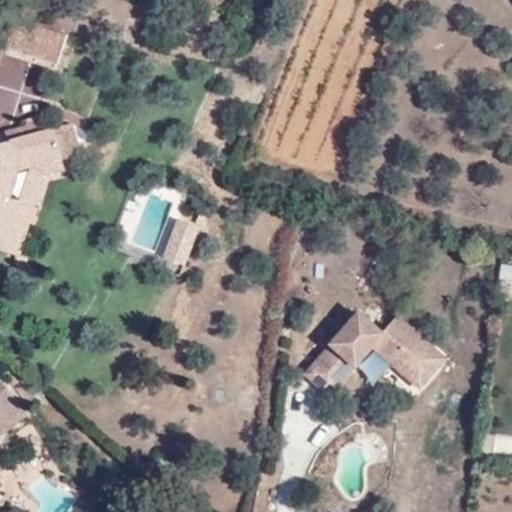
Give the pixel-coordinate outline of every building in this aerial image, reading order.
[(23,22),(15,49),(65,65),(73,37),(23,22)] [(20,235),(29,203),(26,203),(18,201),(26,170),(37,168),(68,159),(65,149),(86,144),(80,123),(53,132),(46,116),(33,119),(34,123),(13,130),(15,142),(7,145),(2,151),(0,153),(0,248),(26,255),(31,239),(20,235)] [(88,153),(86,144),(65,149),(68,159),(88,153)] [(37,168),(26,203),(29,203),(20,235),(31,239),(50,175),(71,167),(68,159),(37,168)] [(176,219),(164,259),(189,266),(201,227),(176,219)] [(498,280),(511,281),(511,262),(500,261),(498,280)] [(388,331),(364,309),(308,370),(333,393),(378,345),(423,386),(450,358),(404,314),(388,331)] [(0,438),(31,415),(3,378),(0,379),(0,438)]
